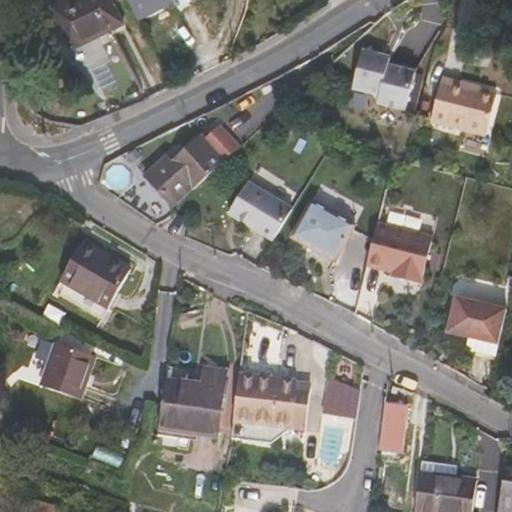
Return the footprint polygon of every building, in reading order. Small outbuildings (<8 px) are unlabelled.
[(111,0),(54,0),(51,2),(72,47),(124,23),(111,0)] [(378,102),(406,109),(416,71),(388,65),(382,63),(384,55),(377,53),(372,45),(362,54),(354,88),(373,92),(378,102)] [(473,87),(443,79),(432,123),(487,136),(498,95),(473,88),(473,87)] [(203,142),(201,138),(174,164),(164,153),(143,173),(172,204),(188,190),(190,192),(223,162),(220,160),(234,146),(218,128),(203,142)] [(272,242),(289,209),(243,185),(226,218),(272,242)] [(336,259),(355,222),(311,199),(291,236),(336,259)] [(381,218),(431,231),(435,220),(384,206),(381,218)] [(433,237),(434,235),(378,222),(368,263),(403,271),(402,276),(423,280),(427,263),(442,266),(448,241),(433,237)] [(66,285),(60,295),(104,320),(132,269),(83,242),(61,281),(66,285)] [(460,292),(452,327),(471,331),(468,343),(497,350),(508,303),(460,292)] [(56,343),(42,385),(81,398),(95,356),(56,343)] [(204,367),(202,381),(167,377),(160,426),(190,430),(217,434),(226,370),(204,367)] [(299,391),(300,383),(238,375),(230,438),(271,443),(274,425),(306,430),(311,393),(299,391)] [(311,393),(313,384),(300,383),(299,391),(311,393)] [(363,392),(331,388),(328,411),(360,415),(363,392)] [(402,425),(405,407),(386,404),(384,422),(402,425)] [(188,447),(190,430),(160,426),(160,427),(158,443),(188,447)] [(473,511),(478,482),(420,474),(415,511),(473,511)] [(511,511),(511,481),(504,481),(501,506),(499,511),(511,511)] [(52,511),(55,505),(28,498),(30,511),(52,511)]
